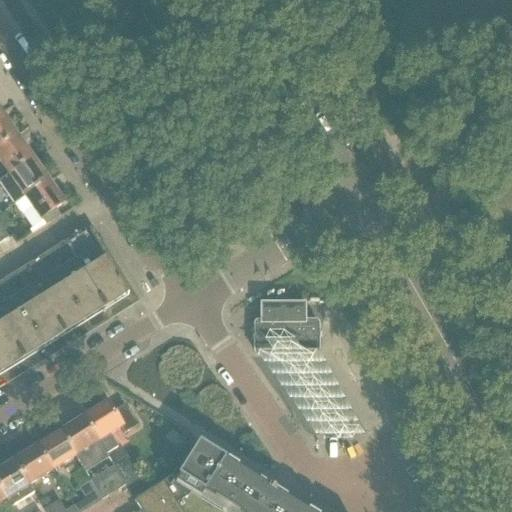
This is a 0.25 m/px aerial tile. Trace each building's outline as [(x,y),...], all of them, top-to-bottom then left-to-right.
[(0,149),(15,138),(0,116),(0,149)] [(0,149),(0,163),(9,176),(31,161),(15,138),(0,149)] [(0,184),(15,205),(24,199),(47,183),(31,161),(9,176),(0,182),(0,184)] [(24,199),(15,205),(22,216),(31,209),(40,222),(63,206),(47,183),(24,199)] [(0,226),(0,245),(9,240),(0,226)] [(84,232),(0,284),(0,375),(124,298),(100,259),(107,254),(91,229),(84,233),(84,232)] [(16,236),(12,239),(16,245),(20,242),(16,236)] [(254,326),(254,352),(318,352),(318,327),(318,326),(318,325),(317,324),(316,323),(315,322),(314,322),(305,322),(304,305),(260,305),(260,323),(258,322),(257,323),(256,323),(255,324),(254,325),(254,326)] [(271,349),(256,350),(315,434),(364,434),(320,350),(309,350),(297,343),(293,336),(283,328),(268,329),(264,338),(271,349)] [(107,405),(83,420),(99,445),(106,456),(118,448),(111,437),(122,430),(124,435),(137,427),(124,406),(112,414),(107,405)] [(83,420),(60,434),(76,459),(85,475),(108,460),(106,456),(99,445),(83,420)] [(60,434),(37,449),(53,474),(76,459),(60,434)] [(227,462),(225,465),(224,464),(225,462),(199,445),(179,477),(175,477),(134,503),(139,511),(301,511),(286,503),(287,501),(258,482),(257,484),(236,471),(238,469),(227,462)] [(37,449),(14,463),(30,488),(53,474),(37,449)] [(14,463),(0,472),(0,493),(4,501),(10,509),(34,494),(30,488),(14,463)] [(101,475),(90,482),(102,502),(116,494),(126,488),(120,479),(113,468),(101,475)] [(134,470),(120,479),(126,488),(126,489),(128,492),(142,483),(134,470)] [(85,500),(74,507),(76,511),(86,511),(102,502),(90,482),(79,489),(85,500)] [(64,511),(58,502),(44,511),(76,511),(74,507),(65,511),(64,511)]
